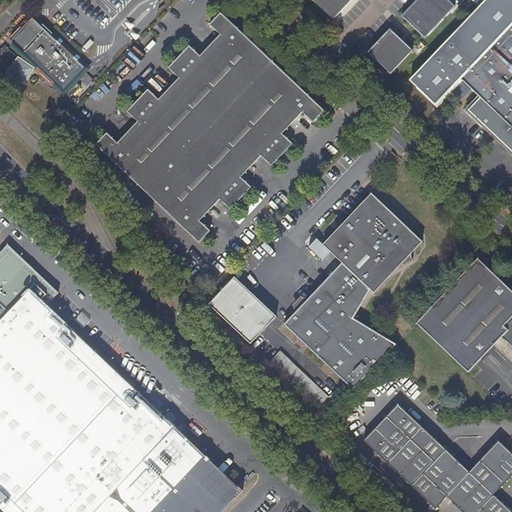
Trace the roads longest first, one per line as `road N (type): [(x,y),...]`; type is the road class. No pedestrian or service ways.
road 1 (secondary): [(0,157),(373,511)]
road 2 (unclassified): [(254,0),(443,183),(511,231)]
road 3 (unknown): [(392,136),(254,273)]
road 4 (unknown): [(511,423),(450,429),(392,390),(371,400),(349,428)]
road 5 (unknown): [(92,245),(68,169),(0,107)]
